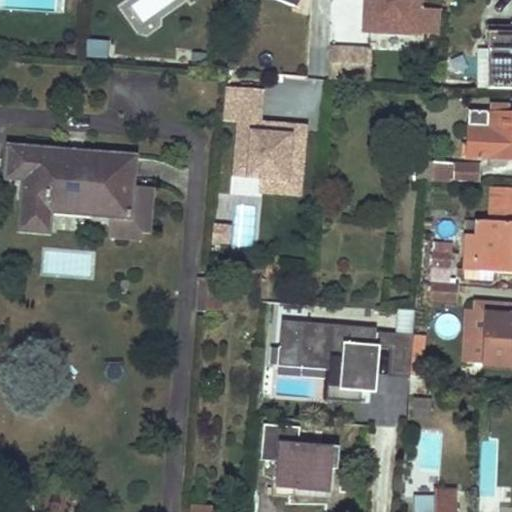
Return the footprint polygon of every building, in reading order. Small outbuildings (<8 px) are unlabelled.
[(416,0),(362,0),(360,36),(439,40),(441,12),(416,11),(416,0)] [(487,26),(486,89),(511,89),(511,32),(509,33),(509,26),(487,26)] [(371,52),(331,50),(330,81),(370,82),(371,52)] [(262,92),(225,89),(222,124),(239,125),(235,176),(262,178),(261,194),(301,197),(306,128),(260,124),(262,92)] [(469,113),(467,158),(511,160),(511,115),(507,115),(507,107),(490,106),(490,114),(469,113)] [(24,179),(20,229),(48,232),(49,211),(137,218),(139,187),(133,186),(135,157),(9,147),(6,178),(24,179)] [(427,161),(417,160),(416,181),(425,182),(427,162),(427,161)] [(432,162),(431,180),(477,182),(477,165),(432,162)] [(511,273),(511,188),(490,188),(489,223),(474,222),(473,236),(465,236),(464,271),(511,273)] [(229,239),(230,224),(214,223),(213,238),(229,239)] [(452,255),(433,253),(432,267),(450,268),(452,255)] [(266,264),(265,276),(277,277),(279,265),(266,264)] [(197,280),(196,310),(206,310),(208,279),(197,280)] [(431,284),(429,301),(455,303),(457,286),(431,284)] [(210,296),(210,310),(223,310),(223,296),(210,296)] [(482,363),(486,304),(477,304),(476,315),(467,314),(464,362),(482,363)] [(511,305),(486,304),(482,363),(482,365),(511,366),(511,305)] [(324,398),(358,402),(359,391),(362,373),(371,373),(375,347),(391,349),(388,375),(408,377),(412,336),(376,332),(376,328),(282,317),(282,320),(284,320),(281,348),(329,354),(328,368),(324,398)] [(281,348),(279,362),(328,368),(329,354),(281,348)] [(371,373),(362,373),(359,391),(369,393),(371,373)] [(430,412),(430,399),(413,399),(412,411),(430,412)] [(430,412),(412,411),(412,419),(430,419),(430,412)] [(259,461),(277,462),(276,479),(294,481),(293,489),(328,492),(330,469),(336,469),(339,448),(299,445),(300,428),(262,424),(259,461)] [(294,481),(276,479),(276,488),(293,489),(294,481)] [(413,506),(413,511),(456,511),(457,491),(435,491),(435,496),(422,496),(413,506)]
